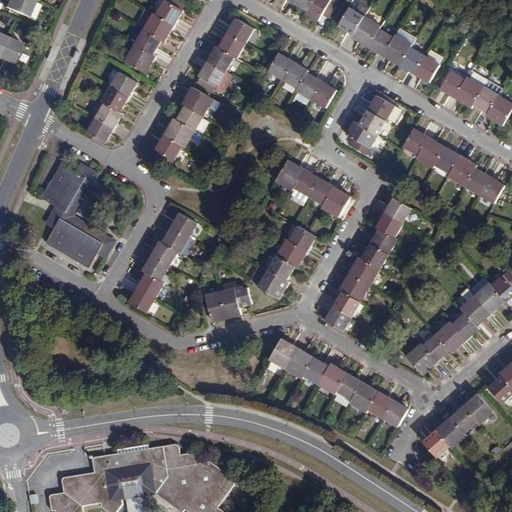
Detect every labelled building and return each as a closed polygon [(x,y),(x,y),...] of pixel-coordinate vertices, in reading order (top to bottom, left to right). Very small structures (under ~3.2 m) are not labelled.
[(35,1),(31,0),(9,0),(6,7),(28,17),(35,1)] [(164,0),(163,2),(178,10),(175,15),(179,17),(181,14),(182,13),(181,12),(184,7),(171,0),(164,0)] [(293,0),(292,2),(303,9),(305,5),(309,7),(313,0),(293,0)] [(313,0),(309,7),(307,11),(306,13),(319,21),(323,14),(325,11),(332,15),(339,3),(339,2),(336,0),(313,0)] [(163,2),(155,17),(173,28),(179,17),(175,15),(178,10),(163,2)] [(339,3),(332,15),(325,11),(323,14),(330,18),(331,17),(336,19),(344,5),(339,3)] [(353,35),(364,16),(349,7),(340,23),(345,26),(343,29),(353,35)] [(167,38),(173,28),(155,17),(152,15),(151,17),(144,12),(135,27),(142,32),(157,40),(159,42),(163,35),(167,38)] [(365,40),(371,44),(380,29),(371,25),(373,21),(364,16),(353,35),(352,37),(363,44),(365,40)] [(228,32),(246,43),(254,28),(240,20),(238,25),(234,22),(228,32)] [(383,55),(394,38),(380,29),(371,44),(375,46),(373,50),(383,55)] [(396,58),(402,62),(411,47),(414,41),(397,31),(394,38),(383,55),(394,62),(396,58)] [(142,32),(134,46),(152,57),(158,47),(154,45),(157,40),(142,32)] [(246,43),(228,32),(222,42),(226,44),(223,49),(235,55),(238,57),(246,43)] [(6,39),(0,52),(0,59),(13,66),(22,45),(6,39)] [(152,57),(134,46),(129,55),(132,57),(127,65),(141,74),(145,67),(148,69),(155,59),(152,57)] [(235,55),(223,49),(221,47),(219,52),(215,49),(208,61),(226,71),(235,55)] [(411,47),(402,62),(407,65),(405,68),(415,74),(425,56),(411,47)] [(426,57),(439,64),(443,58),(430,50),(426,57)] [(283,78),(294,60),(284,54),(282,58),(277,55),(275,59),(269,70),(283,78)] [(425,56),(415,74),(424,79),(426,76),(431,79),(439,64),(426,57),(425,56)] [(305,66),(294,60),(283,78),(298,87),(306,75),(307,73),(303,70),(305,66)] [(226,71),(208,61),(202,72),(205,74),(203,78),(217,86),(226,71)] [(455,98),(466,80),(451,71),(442,86),(447,88),(444,92),(455,98)] [(297,90),(311,99),(322,80),(312,74),(310,77),(306,75),(298,87),(297,90)] [(109,90),(127,100),(132,90),(129,89),(132,84),(118,76),(109,90)] [(467,77),(466,80),(455,98),(465,105),(468,101),(474,104),(475,102),(482,90),(474,85),(475,82),(467,77)] [(334,87),(322,80),(311,99),(326,108),(335,93),(335,92),(332,90),(334,87)] [(482,90),(475,102),(479,104),(477,108),(488,114),(499,96),(502,89),(488,81),(484,87),(482,90)] [(474,85),(482,90),(484,87),(475,82),(474,85)] [(186,105),(204,116),(209,108),(205,106),(210,98),(211,98),(197,89),(193,96),(189,93),(183,103),(186,105)] [(121,111),(127,100),(109,90),(101,105),(104,106),(115,113),(117,109),(121,111)] [(499,96),(488,114),(486,117),(496,123),(499,119),(505,123),(511,111),(511,107),(505,104),(507,101),(499,96)] [(369,109),(386,120),(387,119),(395,105),(381,97),(378,101),(375,99),(369,109)] [(214,100),(211,98),(210,98),(205,106),(209,108),(214,100)] [(204,116),(186,105),(180,115),(184,117),(181,122),(196,131),(204,116)] [(401,111),(400,108),(395,105),(387,119),(393,122),(394,122),(396,123),(398,120),(396,119),(401,111)] [(118,115),(115,113),(104,106),(95,122),(113,132),(119,122),(115,120),(118,115)] [(386,120),(369,109),(362,119),(367,122),(364,126),(377,134),(386,120)] [(196,131),(181,122),(177,120),(175,118),(168,129),(171,131),(168,137),(183,146),(188,138),(191,139),(196,131)] [(377,134),(364,126),(360,124),(354,120),(346,133),(354,138),(358,140),(354,147),(366,154),(377,134)] [(113,132),(95,122),(86,137),(100,145),(103,140),(107,142),(113,132)] [(419,154),(430,136),(419,129),(417,133),(413,130),(410,134),(404,145),(419,154)] [(183,146),(168,137),(165,135),(158,146),(162,148),(159,153),(173,162),(183,146)] [(430,136),(419,154),(417,158),(425,163),(428,160),(436,164),(445,149),(439,145),(441,142),(430,136)] [(448,151),(445,149),(436,164),(450,173),(461,154),(450,148),(448,151)] [(461,154),(450,173),(448,177),(456,182),(458,178),(467,183),(474,171),(476,168),(470,165),(472,161),(461,154)] [(65,207),(85,173),(75,167),(63,160),(60,158),(39,193),(54,202),(64,209),(65,207)] [(85,173),(90,165),(80,159),(75,167),(85,173)] [(294,188),(296,185),(307,167),(296,161),(294,164),(287,160),(279,175),(288,180),(286,183),(294,188)] [(428,160),(425,163),(433,168),(436,164),(428,160)] [(90,165),(85,173),(65,207),(73,212),(98,170),(90,165)] [(296,185),(310,193),(319,179),(316,177),(318,173),(307,167),(296,185)] [(478,174),(474,171),(467,183),(465,187),(479,195),(491,177),(480,170),(478,174)] [(491,177),(479,195),(494,204),(504,189),(499,186),(501,183),(491,177)] [(325,202),(336,184),(325,178),(323,181),(319,179),(310,193),(325,202)] [(465,187),(467,183),(458,178),(456,182),(465,187)] [(336,184),(325,202),(324,205),(332,210),(334,207),(342,212),(351,197),(345,194),(347,191),(336,184)] [(310,193),(296,185),(294,188),(292,191),(307,199),(310,193)] [(386,211),(405,222),(414,207),(398,198),(396,202),(393,200),(386,211)] [(59,214),(102,239),(106,231),(73,212),(65,207),(64,209),(54,202),(50,209),(59,214)] [(52,224),(59,214),(50,209),(44,219),(52,224)] [(396,237),(405,222),(386,211),(380,221),(383,223),(380,228),(384,230),(396,237)] [(96,249),(102,239),(59,214),(52,224),(46,235),(44,239),(87,265),(96,249)] [(172,227),(191,238),(199,224),(185,215),(182,220),(178,217),(172,227)] [(299,224),(290,240),(308,251),(315,239),(312,237),(314,233),(309,230),(299,224)] [(191,238),(172,227),(167,237),(171,240),(168,245),(179,251),(182,253),(191,238)] [(372,242),(390,253),(399,238),(396,237),(384,230),(382,233),(379,231),(372,242)] [(106,231),(102,239),(96,249),(105,254),(115,237),(106,231)] [(281,256),(292,263),(296,265),(300,259),(303,260),(308,251),(290,240),(287,238),(282,246),(285,248),(281,256)] [(390,253),(372,242),(365,253),(369,255),(367,259),(379,266),(381,268),(390,253)] [(170,266),(179,251),(168,245),(165,243),(163,247),(159,244),(152,256),(170,266)] [(278,254),(269,270),(287,280),(294,268),(291,266),(292,263),(281,256),(278,254)] [(170,266),(152,256),(146,266),(150,268),(147,273),(151,275),(161,281),(166,272),(170,266)] [(379,266),(367,259),(363,257),(360,263),(357,261),(350,272),(371,285),(377,275),(374,274),(379,266)] [(287,280),(269,270),(259,264),(249,280),(277,297),(281,291),(284,293),(290,282),(287,280)] [(494,285),(503,296),(506,298),(511,304),(511,302),(511,269),(494,285)] [(173,276),(166,272),(161,281),(165,283),(168,285),(173,276)] [(366,293),(371,285),(350,272),(344,283),(347,285),(343,291),(346,293),(347,293),(359,300),(364,292),(366,293)] [(138,287),(156,298),(165,283),(161,281),(151,275),(149,279),(144,276),(138,287)] [(503,296),(494,285),(491,282),(491,283),(486,277),(473,289),(478,294),(477,295),(492,311),(500,303),(498,300),(503,296)] [(242,285),(220,290),(227,317),(241,314),(239,305),(238,301),(246,299),(247,303),(252,302),(248,284),(243,286),(242,285)] [(156,298),(138,287),(131,298),(136,301),(133,305),(147,313),(156,298)] [(482,319),(492,311),(477,295),(471,287),(464,293),(471,301),(473,304),(465,311),(475,321),(480,317),(482,319)] [(227,317),(220,290),(198,296),(202,310),(209,309),(210,312),(213,321),(227,317)] [(361,302),(359,300),(347,293),(345,297),(341,295),(335,306),(353,316),(361,302)] [(473,304),(471,301),(463,308),(465,311),(473,304)] [(344,331),(353,316),(335,306),(328,316),(332,318),(329,323),(344,331)] [(477,324),(475,321),(465,311),(453,322),(467,338),(476,330),(473,327),(477,324)] [(467,338),(453,322),(451,320),(445,326),(448,329),(439,336),(448,346),(450,348),(456,342),(459,345),(467,338)] [(448,329),(445,326),(437,333),(439,336),(448,329)] [(448,346),(439,336),(437,333),(423,345),(438,361),(447,352),(444,349),(448,346)] [(286,369),(298,348),(287,341),(285,345),(279,342),(271,356),(279,361),(277,364),(286,369)] [(429,368),(438,361),(423,345),(421,342),(415,348),(417,350),(409,357),(421,370),(427,365),(429,368)] [(450,348),(451,349),(453,351),(459,345),(456,342),(450,348)] [(309,354),(298,348),(286,369),(294,374),(296,371),(304,376),(313,361),(307,358),(309,354)] [(407,355),(409,357),(417,350),(415,348),(407,355)] [(313,361),(304,376),(319,385),(330,366),(319,360),(317,364),(313,361)] [(329,387),(337,392),(346,376),(341,373),(342,370),(331,363),(330,366),(319,385),(327,390),(329,387)] [(511,365),(510,364),(500,373),(503,375),(511,385),(511,365)] [(423,374),(429,368),(427,365),(421,370),(423,374)] [(346,376),(337,392),(352,400),(363,382),(352,375),(350,378),(346,376)] [(511,396),(511,385),(503,375),(494,383),(497,387),(493,391),(504,403),(511,396)] [(360,405),(368,410),(377,394),(371,390),(373,388),(363,382),(352,400),(350,403),(358,407),(360,405)] [(352,400),(337,392),(336,394),(337,395),(334,400),(346,407),(349,402),(350,403),(352,400)] [(475,401),(481,396),(478,393),(472,398),(475,401)] [(377,394),(368,410),(383,418),(394,400),(383,394),(381,396),(377,394)] [(463,406),(478,422),(480,425),(487,419),(484,415),(492,408),(481,396),(475,401),(472,398),(463,406)] [(394,400),(383,418),(398,427),(407,413),(407,411),(403,409),(405,406),(394,400)] [(464,433),(478,422),(463,406),(454,414),(457,417),(453,421),(464,433)] [(495,412),(492,408),(484,415),(487,419),(495,412)] [(448,426),(453,421),(450,417),(444,422),(448,426)] [(444,422),(436,430),(451,446),(453,449),(460,443),(457,440),(464,433),(453,421),(448,426),(444,422)] [(451,446),(436,430),(428,437),(431,441),(427,445),(438,457),(451,446)] [(457,440),(460,443),(467,437),(464,433),(457,440)] [(81,511),(81,508),(103,503),(100,508),(107,511),(115,511),(118,508),(117,504),(122,503),(137,501),(152,499),(168,507),(173,511),(174,511),(226,511),(219,508),(236,480),(211,464),(197,466),(195,458),(193,455),(191,455),(180,457),(178,449),(177,447),(174,447),(149,451),(148,446),(118,451),(118,456),(96,459),(94,460),(93,463),(94,475),(64,479),(61,482),(63,494),(51,497),(50,500),(50,502),(51,511),(81,511)] [(435,461),(427,457),(422,465),(431,470),(435,461)] [(122,503),(123,511),(139,511),(137,501),(122,503)]
